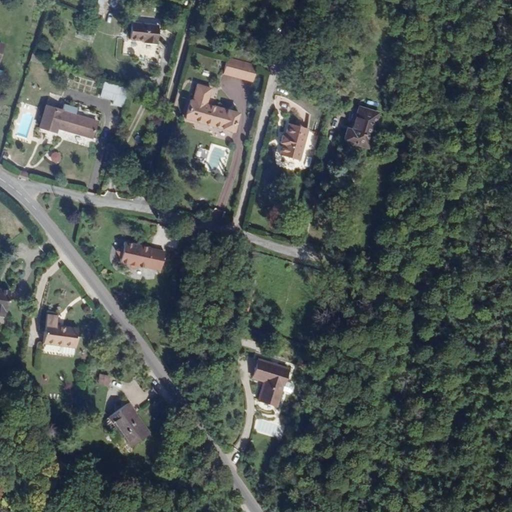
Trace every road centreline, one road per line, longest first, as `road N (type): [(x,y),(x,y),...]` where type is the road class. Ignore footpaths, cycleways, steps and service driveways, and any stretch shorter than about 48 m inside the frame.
road 1 (tertiary): [(260,511),(89,275),(10,187)]
road 2 (residential): [(233,233),(125,203),(10,187)]
road 3 (residential): [(274,72),(233,233)]
road 4 (residential): [(233,233),(371,275)]
